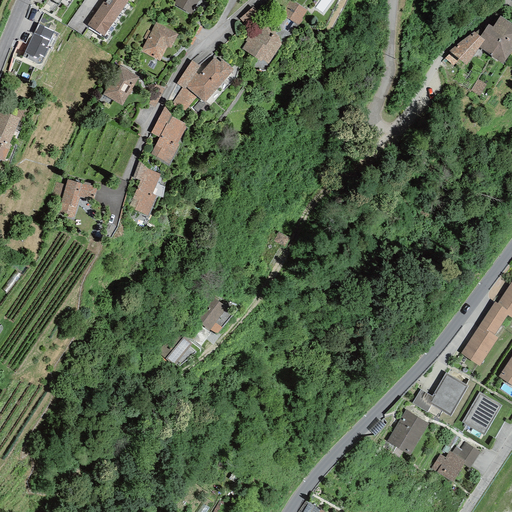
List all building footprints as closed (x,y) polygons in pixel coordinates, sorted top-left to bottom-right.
[(104,36),(128,0),(104,0),(87,25),(104,36)] [(175,0),(173,4),(191,14),(198,0),(175,0)] [(289,0),(280,15),(298,25),(307,10),(291,0),(289,0)] [(253,7),(240,19),(246,25),(259,13),(253,7)] [(511,25),(500,16),(493,27),(488,24),(480,37),(484,40),(479,48),(502,65),(511,50),(511,44),(511,43),(511,25)] [(262,60),(269,64),(281,44),(279,36),(275,33),(276,32),(258,21),(245,41),(246,42),(242,49),(261,62),(262,60)] [(146,40),(140,51),(159,61),(167,46),(171,48),(178,34),(156,22),(151,32),(147,30),(143,38),(146,40)] [(38,24),(24,53),(23,56),(36,63),(39,64),(41,63),(42,62),(48,48),(47,47),(54,32),(38,24)] [(479,48),(484,40),(480,37),(474,31),(449,51),(451,52),(459,59),(466,66),(479,48)] [(453,66),(459,59),(451,52),(444,59),(453,66)] [(204,103),(234,70),(222,59),(219,62),(214,58),(198,75),(196,73),(186,87),(185,90),(182,88),(172,103),(185,111),(197,97),(204,103)] [(200,66),(192,60),(176,84),(182,88),(185,90),(186,87),(196,73),(200,66)] [(119,65),(102,95),(122,106),(139,77),(119,65)] [(480,96),(486,84),(477,79),(471,91),(480,96)] [(148,103),(155,107),(165,89),(156,83),(151,92),(153,94),(148,103)] [(149,156),(168,166),(179,145),(177,144),(187,124),(172,117),(165,106),(151,133),(159,138),(149,156)] [(0,159),(4,162),(11,144),(9,144),(20,119),(1,110),(0,112),(0,159)] [(140,180),(128,208),(147,216),(156,196),(163,198),(166,179),(160,177),(161,174),(147,168),(148,162),(139,160),(133,178),(140,180)] [(58,213),(74,217),(79,197),(83,198),(84,195),(93,198),(95,189),(90,188),(91,186),(67,180),(66,185),(61,199),(58,213)] [(61,199),(66,185),(56,182),(51,197),(61,199)] [(289,237),(278,231),(273,241),(284,246),(289,237)] [(511,280),(497,303),(509,311),(507,315),(511,318),(511,280)] [(210,330),(217,334),(232,315),(225,310),(227,307),(214,297),(206,307),(208,309),(198,322),(209,331),(210,330)] [(494,302),(479,326),(494,336),(507,315),(509,311),(497,303),(494,302)] [(460,354),(479,366),(497,338),(494,336),(479,326),(460,354)] [(173,330),(156,352),(173,365),(190,343),(173,330)] [(511,385),(511,355),(498,376),(511,385)] [(450,416),(468,386),(446,373),(432,397),(420,390),(412,403),(427,412),(431,405),(450,416)] [(484,436),(501,405),(479,392),(461,422),(484,436)] [(410,455),(429,423),(405,410),(386,442),(410,455)] [(456,446),(452,452),(465,461),(463,464),(470,468),(480,452),(464,442),(460,449),(456,446)] [(430,469),(452,482),(463,464),(465,461),(452,452),(449,451),(445,457),(440,454),(430,469)] [(318,511),(320,511),(308,503),(302,511),(318,511)]
